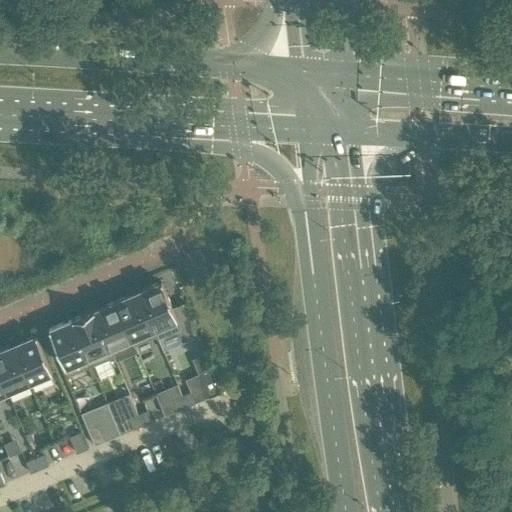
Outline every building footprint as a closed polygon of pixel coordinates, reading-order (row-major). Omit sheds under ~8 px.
[(161,280),(138,290),(157,334),(156,335),(157,337),(181,327),(161,280)] [(138,290),(116,300),(132,337),(131,337),(134,344),(156,335),(157,334),(138,290)] [(132,337),(116,300),(94,309),(110,346),(111,346),(131,337),(132,337)] [(94,309),(72,318),(91,365),(114,355),(111,346),(110,346),(94,309)] [(72,318),(48,328),(68,374),(91,365),(72,318)] [(36,334),(13,343),(29,381),(52,371),(36,334)] [(29,381),(13,343),(0,348),(0,374),(7,390),(29,381)] [(203,354),(192,359),(198,373),(208,396),(219,391),(203,354)] [(191,390),(182,394),(187,405),(196,401),(191,390)] [(182,394),(173,398),(177,409),(187,405),(182,394)] [(147,409),(138,413),(142,424),(152,420),(147,409)] [(138,413),(129,417),(133,428),(142,424),(138,413)] [(98,423),(87,428),(94,444),(105,440),(98,423)] [(80,431),(69,435),(76,452),(87,447),(80,431)] [(44,453),(35,456),(39,468),(48,464),(44,453)] [(35,456),(25,460),(30,471),(39,468),(35,456)] [(204,492),(196,496),(201,509),(207,506),(209,502),(204,492)] [(196,496),(188,499),(192,509),(196,511),(201,509),(196,496)]
